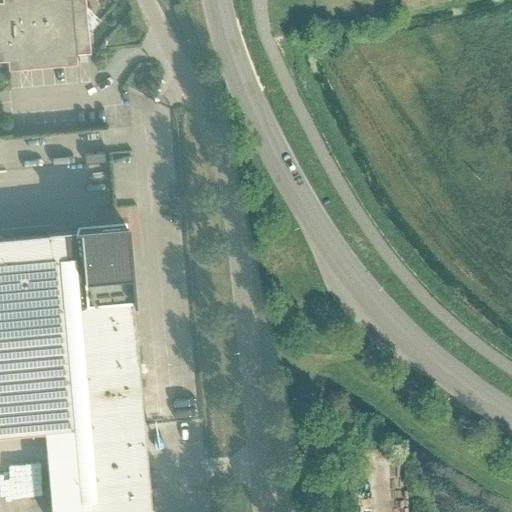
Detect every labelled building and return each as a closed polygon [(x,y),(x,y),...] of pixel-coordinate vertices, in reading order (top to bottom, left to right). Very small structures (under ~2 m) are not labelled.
[(6,65),(74,59),(73,50),(87,49),(83,0),(0,0),(0,56),(5,56),(6,65)] [(78,62),(87,61),(86,50),(77,51),(78,62)] [(511,77),(407,153),(510,298),(511,296),(511,77)] [(85,163),(104,161),(103,152),(84,153),(85,163)] [(49,511),(148,511),(135,360),(138,360),(137,348),(134,348),(123,224),(0,234),(0,433),(42,430),(49,511)]
